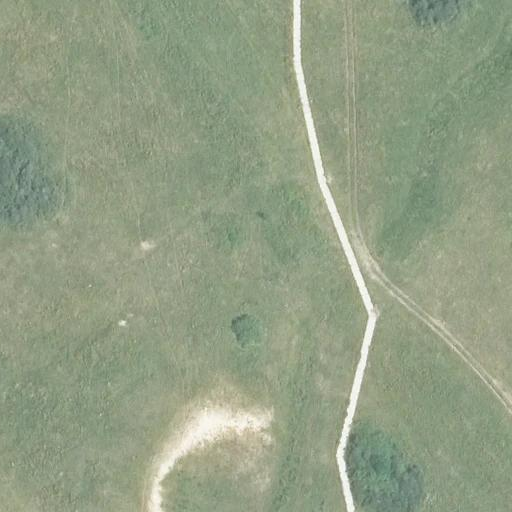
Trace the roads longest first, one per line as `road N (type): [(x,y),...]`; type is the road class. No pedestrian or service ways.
road 1 (track): [(511,415),(447,339),(379,287),(357,228),(350,0)]
road 2 (track): [(511,501),(477,476),(371,320)]
